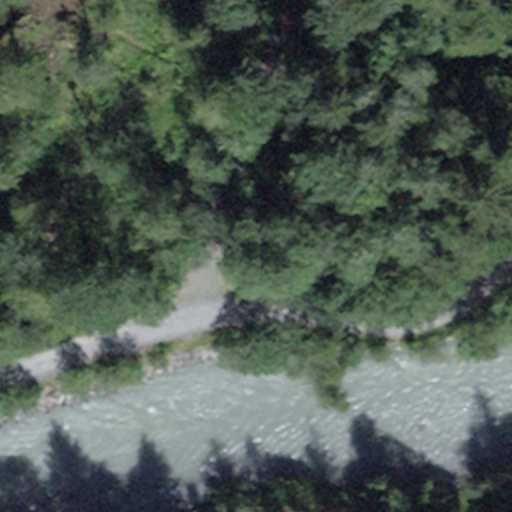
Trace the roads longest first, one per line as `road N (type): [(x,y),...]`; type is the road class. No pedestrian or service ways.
road 1 (track): [(0,386),(54,355),(493,289),(511,253)]
road 2 (track): [(187,335),(280,83),(286,0)]
